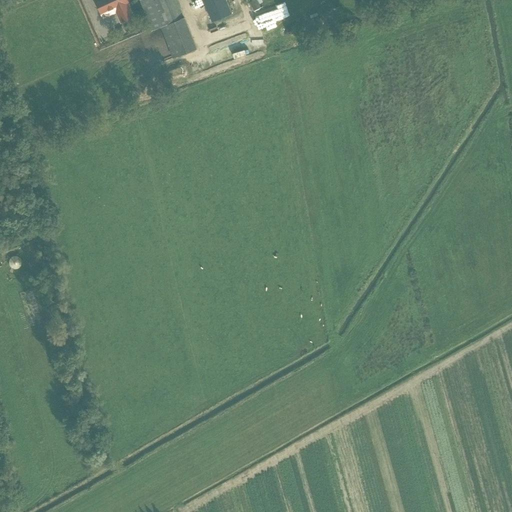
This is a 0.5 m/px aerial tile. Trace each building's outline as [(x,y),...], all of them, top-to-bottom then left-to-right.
[(95,0),(102,14),(115,9),(121,21),(120,22),(133,16),(127,4),(129,3),(127,0),(95,0)] [(140,0),(152,31),(163,27),(175,58),(187,53),(197,49),(177,0),(140,0)] [(232,13),(226,0),(202,0),(212,22),(232,13)] [(254,12),(261,8),(257,0),(253,0),(249,2),(254,12)] [(264,9),(276,3),(274,0),(261,0),(260,1),(264,9)] [(268,16),(297,5),(295,1),(267,11),(268,16)] [(160,28),(150,33),(157,48),(167,43),(160,28)] [(19,259),(19,269),(28,269),(28,259),(19,259)] [(7,261),(0,263),(0,269),(9,266),(7,261)]
